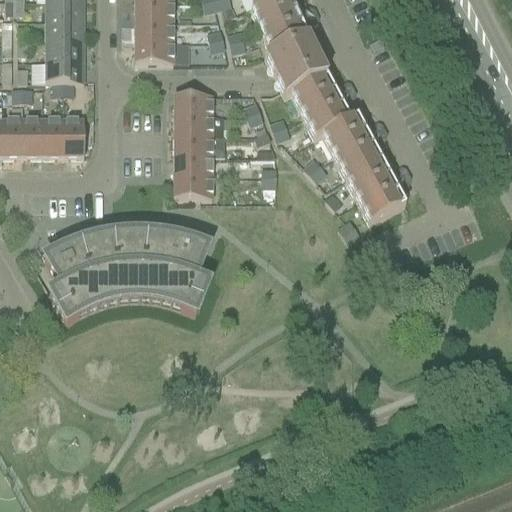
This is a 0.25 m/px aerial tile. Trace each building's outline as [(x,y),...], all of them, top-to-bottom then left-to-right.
[(12,9),(11,0),(2,0),(3,9),(12,9)] [(21,9),(21,0),(11,0),(12,9),(21,9)] [(81,9),(81,0),(42,0),(43,9),(81,9)] [(171,10),(171,0),(131,0),(132,10),(171,10)] [(200,12),(213,9),(211,0),(206,0),(197,3),(200,12)] [(225,0),(211,0),(213,9),(227,5),(225,0)] [(248,0),(255,15),(285,2),(285,3),(291,0),(248,0)] [(312,23),(315,21),(313,16),(304,12),(302,9),(297,11),(295,16),(291,17),(285,3),(285,2),(255,15),(248,18),(264,54),(268,64),(269,64),(305,48),(299,34),(302,32),(307,33),(312,31),(310,27),(312,23)] [(230,14),(227,5),(213,9),(216,18),(230,14)] [(12,23),(12,9),(3,9),(3,23),(12,23)] [(21,23),(21,9),(12,9),(12,23),(21,23)] [(81,29),(81,9),(43,9),(43,29),(81,29)] [(216,18),(213,9),(200,12),(203,22),(216,18)] [(171,31),(171,10),(132,10),(132,31),(171,31)] [(81,50),(81,29),(43,29),(43,50),(81,50)] [(171,52),(171,31),(132,31),(132,52),(171,52)] [(0,49),(9,50),(9,35),(0,35),(0,49)] [(15,35),(15,50),(24,50),(24,35),(15,35)] [(220,48),(218,38),(204,42),(207,52),(220,48)] [(241,49),(238,39),(224,42),(227,53),(241,49)] [(223,58),(220,48),(207,52),(209,61),(223,58)] [(289,105),(325,88),(323,85),(319,76),(315,68),(310,58),(306,49),(305,48),(269,64),(262,68),(268,79),(272,89),(276,97),(277,99),(282,109),(289,105)] [(0,64),(9,64),(9,50),(0,49),(0,64)] [(243,59),(241,49),(227,53),(229,63),(243,59)] [(24,65),(24,50),(15,50),(15,65),(24,65)] [(81,70),(81,50),(43,50),(43,70),(81,70)] [(171,72),(171,52),(132,52),(132,72),(171,72)] [(0,91),(9,91),(9,76),(9,70),(0,69),(0,91)] [(81,91),(81,70),(43,70),(43,91),(49,91),(59,91),(69,91),(81,91)] [(15,91),(24,91),(24,76),(15,76),(15,91)] [(352,109),(354,100),(351,94),(347,96),(342,91),(336,93),(335,98),(331,100),(325,88),(289,105),(293,113),(313,149),(320,146),(348,130),(347,130),(340,116),(344,114),(348,115),(354,112),(352,109)] [(59,105),(59,91),(49,91),(49,105),(59,105)] [(69,105),(69,91),(59,91),(59,105),(69,105)] [(19,111),(20,97),(10,97),(9,111),(19,111)] [(30,98),(20,97),(19,111),(29,111),(30,98)] [(171,104),(171,125),(210,125),(210,104),(171,104)] [(254,111),(253,111),(241,115),(244,125),(257,121),(254,111)] [(261,130),(257,121),(244,125),(247,135),(261,130)] [(222,125),(210,125),(171,125),(171,145),(210,145),(222,145),(222,125)] [(0,166),(19,166),(19,127),(0,126),(0,166)] [(383,149),(385,140),(382,134),(378,136),(375,135),(373,131),(367,134),(366,138),(362,140),(354,126),(347,130),(348,130),(320,146),(343,189),(379,171),(371,156),(375,154),(379,156),(385,153),(383,149)] [(40,166),(40,127),(19,127),(19,166),(40,166)] [(61,166),(61,127),(40,127),(40,166),(61,166)] [(81,127),(61,127),(61,166),(81,166),(81,127)] [(268,132),(271,141),(284,137),(281,127),(268,132)] [(287,146),(284,137),(271,141),(274,151),(287,146)] [(268,149),(264,140),(251,145),(255,154),(268,149)] [(210,166),(210,145),(171,145),(171,166),(210,166)] [(210,187),(210,166),(171,166),(171,187),(210,187)] [(307,184),(317,174),(311,168),(301,177),(307,184)] [(407,193),(409,185),(406,179),(403,181),(399,179),(397,175),(391,178),(390,183),(386,185),(379,171),(343,189),(358,217),(368,234),(403,215),(395,201),(399,199),(403,200),(409,197),(407,193)] [(317,174),(307,184),(313,191),(323,181),(317,174)] [(273,187),(273,177),(259,177),(259,187),(273,187)] [(210,207),(210,187),(171,187),(171,207),(210,207)] [(259,196),(273,196),(273,187),(259,187),(259,196)] [(323,208),(322,209),(331,219),(339,212),(330,202),(323,208)] [(43,267),(60,296),(59,297),(48,303),(64,330),(77,323),(85,319),(95,315),(106,311),(116,309),(127,308),(137,308),(148,309),(159,310),(169,313),(178,316),(192,322),(203,294),(190,289),(209,242),(197,238),(185,234),(172,231),(160,229),(147,228),(134,228),(121,228),(109,229),(96,232),(84,234),(71,238),(59,243),(48,248),(36,254),(43,266),(44,267),(43,267)] [(335,237),(340,244),(352,237),(346,229),(342,232),(335,237)] [(345,252),(357,245),(352,237),(340,244),(345,252)]
